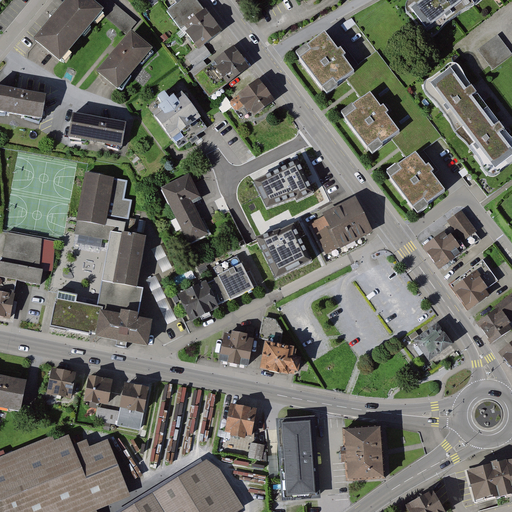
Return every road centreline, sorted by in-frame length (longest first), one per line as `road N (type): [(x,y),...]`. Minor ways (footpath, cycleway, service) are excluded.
road 1 (secondary): [(219,0),(398,237)]
road 2 (residential): [(153,369),(155,358),(398,237)]
road 3 (primary): [(153,369),(401,414)]
road 4 (primary): [(0,339),(153,369)]
road 5 (residential): [(511,254),(467,201),(398,237)]
road 6 (secondary): [(398,237),(473,343)]
